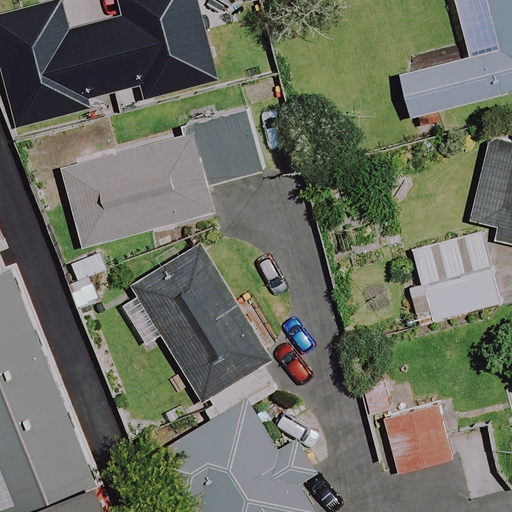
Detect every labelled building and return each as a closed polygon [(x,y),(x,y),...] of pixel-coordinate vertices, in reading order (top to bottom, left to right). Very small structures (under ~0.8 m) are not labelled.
[(80,0),(29,0),(33,13),(80,0)] [(511,0),(450,0),(466,55),(394,75),(406,120),(511,90),(511,0)] [(66,105),(41,13),(0,23),(0,120),(1,122),(66,105)] [(261,171),(244,111),(121,146),(122,151),(57,170),(80,250),(211,213),(204,188),(261,171)] [(511,250),(511,148),(490,144),(474,222),(498,227),(494,247),(511,250)] [(418,284),(405,287),(416,328),(501,304),(481,232),(409,251),(418,284)] [(210,424),(248,402),(276,387),(262,363),(272,357),(204,237),(122,283),(132,299),(119,306),(140,344),(159,333),(210,424)] [(0,511),(107,511),(0,239),(0,504),(2,511),(0,511)] [(310,511),(295,485),(309,477),(289,441),(275,449),(248,402),(210,424),(164,450),(198,511),(310,511)] [(445,459),(429,405),(379,419),(394,474),(445,459)]
